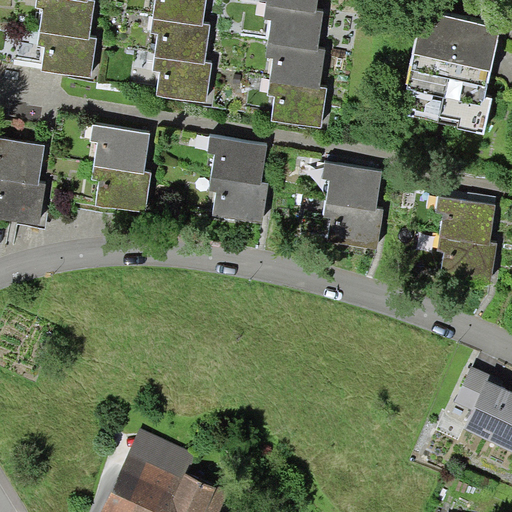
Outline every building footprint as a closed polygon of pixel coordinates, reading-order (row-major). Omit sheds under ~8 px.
[(96,1),(92,0),(88,0),(88,1),(81,0),(37,0),(36,8),(44,9),(40,32),(90,40),(90,38),(96,1)] [(206,0),(155,0),(153,18),(203,25),(203,24),(206,0)] [(317,0),(258,0),(258,2),(266,3),(266,5),(316,13),(316,10),(317,0)] [(324,11),(316,10),(316,13),(266,5),(264,19),(271,21),(268,43),(318,51),(318,49),(324,11)] [(484,97),(500,29),(426,11),(408,87),(416,89),(410,115),(458,126),(457,128),(484,134),(492,99),(484,97)] [(205,62),(210,25),(203,24),(203,25),(153,18),(150,33),(158,34),(154,56),(204,64),(205,62)] [(98,39),(90,38),(90,40),(40,32),(38,45),(46,47),(42,71),(92,78),(98,39)] [(325,50),(318,49),(318,51),(268,43),(265,58),(273,59),(269,82),(319,89),(320,87),(325,50)] [(212,63),(205,62),(204,64),(154,56),(152,71),(161,72),(157,95),(206,102),(212,63)] [(327,88),(320,87),(319,89),(269,82),(267,96),(275,97),(271,120),(321,127),(327,88)] [(150,133),(93,125),(90,141),(98,142),(95,166),(144,174),(144,172),(150,133)] [(215,154),(211,178),(261,185),(262,182),(268,143),(211,134),(208,153),(215,154)] [(0,178),(39,185),(39,183),(45,145),(0,137),(0,178)] [(330,180),(326,204),(377,211),(377,208),(382,172),(325,163),(323,179),(330,180)] [(152,173),(144,172),(144,174),(95,166),(92,179),(99,181),(96,205),(104,207),(145,212),(152,173)] [(45,184),(39,183),(39,185),(0,178),(0,218),(39,224),(45,184)] [(269,183),(262,182),(261,185),(211,178),(209,191),(216,192),(213,214),(262,223),(269,183)] [(443,214),(440,236),(490,245),(490,242),(496,204),(438,196),(436,214),(443,214)] [(384,209),(377,208),(377,211),(326,204),(324,217),(331,218),(327,241),(377,249),(384,209)] [(498,243),(490,242),(490,245),(440,236),(438,251),(444,252),(440,277),(491,287),(498,243)] [(486,381),(490,375),(471,367),(455,401),(472,410),(486,381)] [(511,392),(486,381),(472,410),(464,428),(511,450),(511,392)] [(140,429),(100,511),(219,511),(229,491),(215,485),(213,487),(187,475),(196,455),(140,429)]
